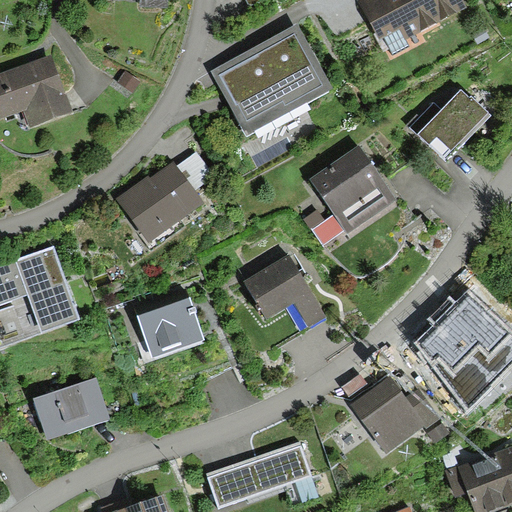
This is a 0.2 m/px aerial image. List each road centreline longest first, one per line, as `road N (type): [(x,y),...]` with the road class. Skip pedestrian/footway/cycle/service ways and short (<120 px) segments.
road 1 (residential): [(23,511),(94,472),(285,400),(336,368),(392,327),(511,166)]
road 2 (residential): [(0,228),(59,208),(109,175),(139,142),(175,93),(201,0)]
